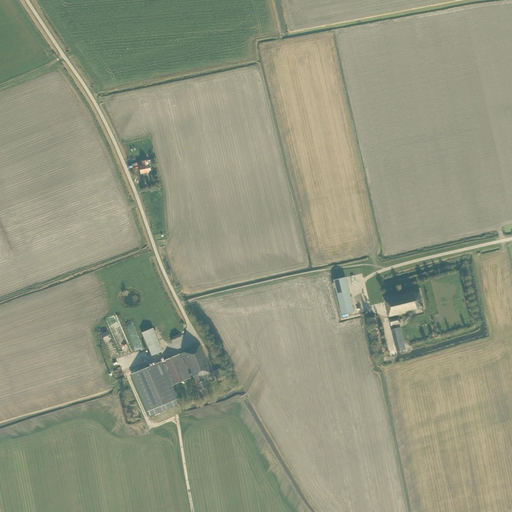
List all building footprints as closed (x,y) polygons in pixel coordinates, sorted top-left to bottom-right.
[(148,171),(150,170),(148,160),(141,162),(142,166),(139,166),(140,174),(148,172),(148,171)] [(346,277),(334,280),(342,315),(354,312),(346,277)] [(418,310),(424,308),(420,292),(416,293),(415,292),(385,299),(391,326),(401,324),(398,315),(413,312),(413,311),(418,310)] [(400,327),(390,329),(395,352),(405,350),(400,327)] [(171,386),(172,385),(194,376),(199,390),(207,387),(202,378),(212,373),(200,345),(191,349),(191,348),(192,347),(191,346),(190,346),(190,345),(185,347),(186,349),(184,350),(185,351),(161,362),(171,386)] [(149,351),(151,356),(160,352),(158,347),(149,351)] [(130,356),(132,363),(149,357),(147,350),(130,356)] [(171,386),(161,362),(131,374),(147,412),(178,399),(172,385),(171,386)] [(222,368),(218,370),(218,369),(213,371),(216,379),(221,377),(225,376),(222,368)]
